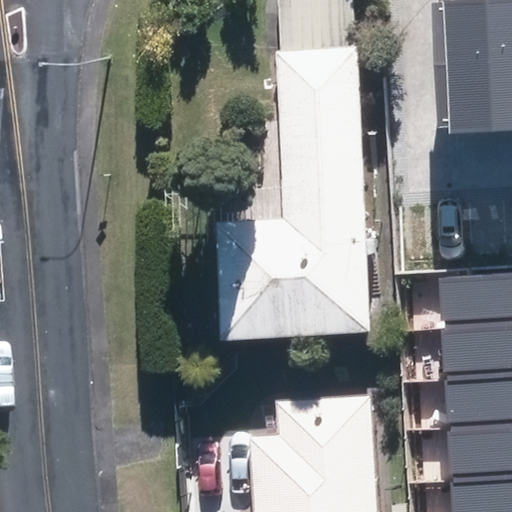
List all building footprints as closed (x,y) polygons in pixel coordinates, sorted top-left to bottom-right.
[(511,0),(467,0),(440,2),(448,133),(511,128),(511,0)] [(279,219),(216,222),(226,333),(375,326),(353,49),(277,52),(271,53),(279,219)] [(511,320),(511,269),(440,274),(443,322),(443,325),(511,320)] [(511,320),(443,325),(446,373),(511,368),(511,320)] [(449,424),(511,420),(511,368),(446,373),(449,424)] [(381,511),(375,395),(276,401),(278,435),(251,436),(254,511),(381,511)] [(511,420),(449,424),(452,478),(511,474),(511,420)] [(454,511),(511,511),(511,474),(452,478),(454,511)]
